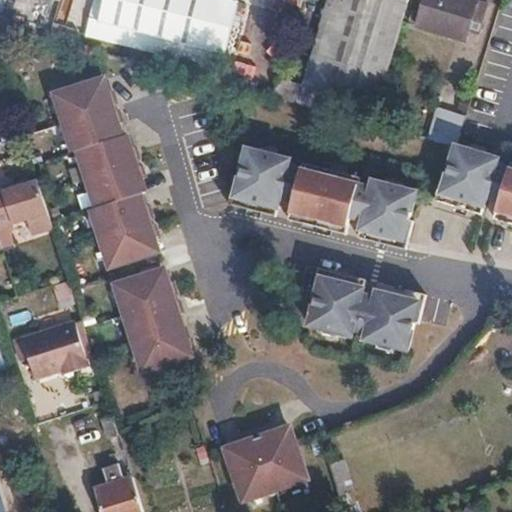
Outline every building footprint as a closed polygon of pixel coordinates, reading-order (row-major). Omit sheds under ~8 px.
[(226,55),(240,0),(97,0),(92,18),(102,21),(102,24),(226,55)] [(327,0),(302,83),(377,106),(396,41),(408,0),(327,0)] [(468,40),(480,0),(426,0),(419,25),(468,40)] [(104,81),(51,98),(140,382),(203,365),(104,81)] [(511,166),(452,148),(434,206),(511,228),(511,166)] [(419,197),(243,152),(228,210),(407,255),(419,197)] [(41,187),(37,176),(5,187),(4,184),(0,184),(0,226),(11,223),(33,216),(39,233),(54,228),(41,187)] [(0,226),(0,234),(3,244),(17,240),(11,223),(0,226)] [(425,298),(317,272),(306,336),(410,355),(425,298)] [(25,337),(38,378),(72,366),(73,370),(91,364),(77,319),(25,337)] [(110,437),(122,433),(119,426),(115,414),(103,417),(110,437)] [(294,429),(221,452),(240,511),(242,511),(311,490),(294,429)] [(331,464),(341,493),(355,488),(345,459),(331,464)] [(108,511),(146,511),(135,475),(127,477),(122,461),(108,465),(113,481),(100,485),(108,511)] [(0,511),(8,511),(0,486),(0,511)]
